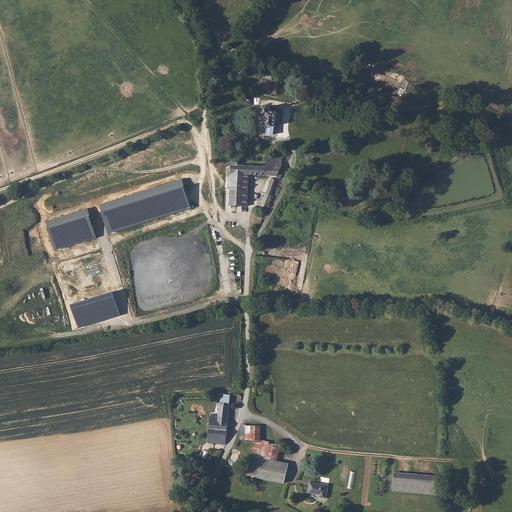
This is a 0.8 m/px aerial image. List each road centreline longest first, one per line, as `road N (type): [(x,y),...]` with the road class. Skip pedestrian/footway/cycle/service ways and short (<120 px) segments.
road 1 (track): [(247,306),(221,268),(213,232),(210,57),(179,0)]
road 2 (unclassified): [(242,414),(252,192)]
road 3 (track): [(327,452),(454,462)]
